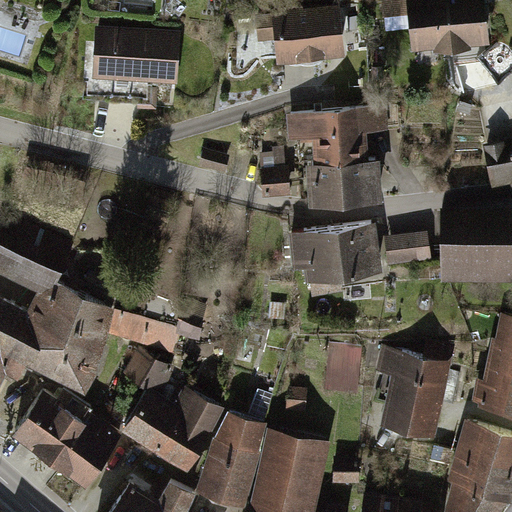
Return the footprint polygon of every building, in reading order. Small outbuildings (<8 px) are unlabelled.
[(363,51),(357,0),(265,12),(268,38),(291,35),(294,59),(363,51)] [(490,40),(484,0),(388,0),(391,18),(414,15),(418,49),(490,40)] [(194,28),(109,25),(107,78),(192,81),(194,28)] [(399,98),(304,110),(307,137),(329,134),(333,159),(322,160),(327,202),(408,192),(402,146),(391,147),(389,130),(403,128),(399,98)] [(511,138),(487,144),(495,183),(511,179),(511,138)] [(240,152),(215,147),(211,164),(237,169),(240,152)] [(302,154),(270,156),(273,190),(304,187),(302,154)] [(184,198),(160,195),(157,217),(182,219),(184,198)] [(511,211),(443,211),(443,276),(511,276),(511,211)] [(394,217),(304,230),(313,295),(403,283),(394,217)] [(441,229),(399,234),(402,260),(444,255),(441,229)] [(0,373),(16,383),(24,367),(37,372),(45,354),(107,383),(123,342),(128,299),(78,276),(84,264),(43,246),(30,275),(52,284),(42,305),(0,284),(0,373)] [(220,313),(196,305),(187,329),(211,338),(220,313)] [(184,320),(135,308),(128,337),(177,349),(184,320)] [(511,406),(511,314),(506,314),(501,340),(498,340),(490,381),(483,380),(479,400),(511,406)] [(428,355),(383,345),(378,367),(396,371),(385,422),(435,432),(454,345),(432,340),(428,355)] [(361,348),(334,345),(330,385),(356,388),(361,348)] [(318,386),(293,385),(292,407),(317,408),(318,386)] [(247,505),(267,423),(225,410),(182,386),(172,402),(149,392),(127,429),(204,470),(199,489),(247,505)] [(117,437),(47,390),(15,436),(86,484),(117,437)] [(511,491),(511,429),(474,419),(450,505),(462,511),(494,511),(504,495),(510,497),(511,491)] [(330,439),(269,429),(254,511),(330,511),(319,510),(330,439)] [(358,458),(338,457),(338,476),(357,476),(358,458)] [(160,501),(134,485),(117,511),(186,511),(197,495),(173,480),(160,501)] [(424,511),(426,502),(368,495),(365,511),(424,511)]
